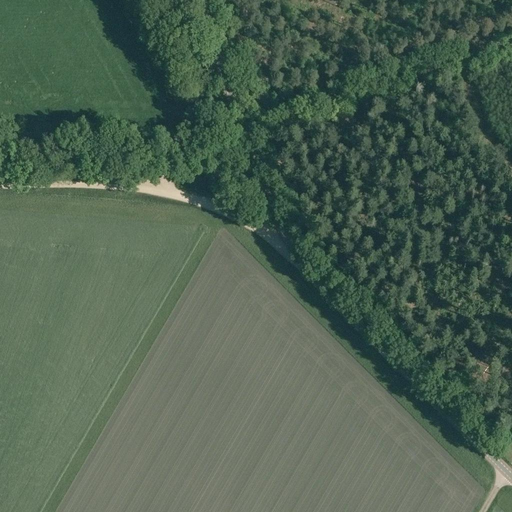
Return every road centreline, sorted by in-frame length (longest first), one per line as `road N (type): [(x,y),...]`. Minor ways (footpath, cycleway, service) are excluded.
road 1 (tertiary): [(511,477),(289,246),(198,0)]
road 2 (track): [(0,185),(135,187)]
